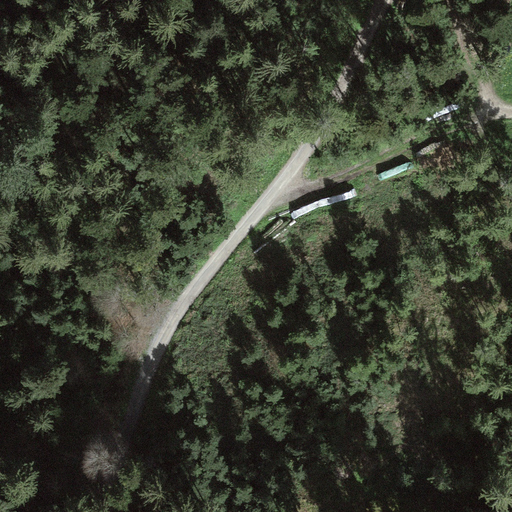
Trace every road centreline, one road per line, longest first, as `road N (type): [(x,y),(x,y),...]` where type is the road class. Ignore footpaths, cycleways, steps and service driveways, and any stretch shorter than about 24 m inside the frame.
road 1 (track): [(388,0),(336,101),(169,322),(102,511)]
road 2 (track): [(252,212),(473,117),(511,113)]
